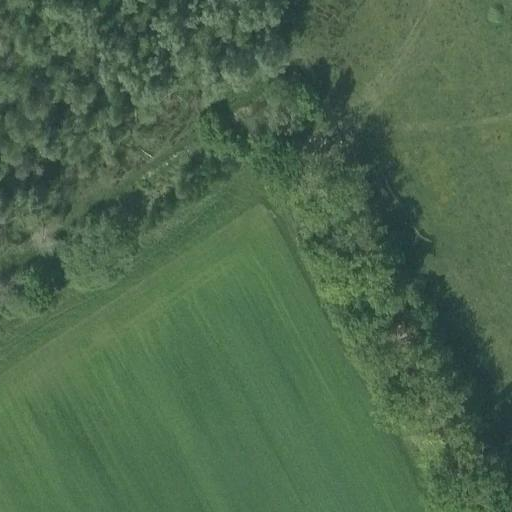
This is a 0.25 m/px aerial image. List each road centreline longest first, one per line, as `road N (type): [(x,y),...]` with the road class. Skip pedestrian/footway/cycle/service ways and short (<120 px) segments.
road 1 (track): [(494,511),(318,165)]
road 2 (track): [(351,141),(414,0)]
